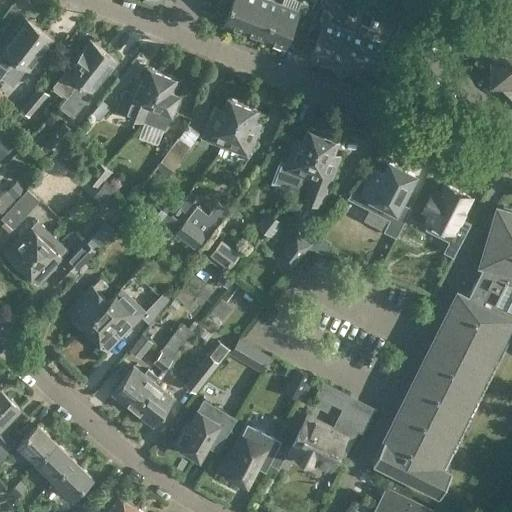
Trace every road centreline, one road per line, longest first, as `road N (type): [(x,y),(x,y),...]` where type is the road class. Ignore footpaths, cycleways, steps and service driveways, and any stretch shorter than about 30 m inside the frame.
road 1 (residential): [(511,160),(173,33)]
road 2 (residential): [(207,511),(84,419),(0,338)]
road 3 (unknown): [(389,115),(429,72),(511,103)]
